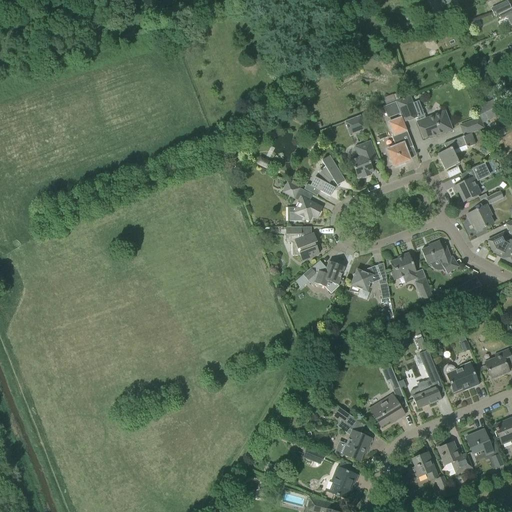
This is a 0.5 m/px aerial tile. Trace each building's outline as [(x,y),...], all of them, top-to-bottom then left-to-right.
[(418,0),(431,27),(446,20),(437,0),(418,0)] [(455,1),(447,5),(452,13),(459,10),(455,1)] [(508,2),(492,9),(495,16),(498,15),(511,9),(508,2)] [(511,7),(511,9),(498,15),(501,20),(507,17),(511,14),(511,7)] [(450,29),(441,33),(443,38),(452,34),(450,29)] [(430,34),(421,38),(422,40),(429,43),(433,42),(430,34)] [(386,106),(395,102),(400,100),(397,93),(393,95),(393,94),(383,98),(386,106)] [(400,100),(395,102),(400,114),(401,114),(404,122),(415,118),(410,105),(413,104),(410,96),(400,100)] [(476,107),(483,123),(508,112),(501,96),(476,107)] [(416,122),(423,139),(429,136),(430,139),(452,130),(448,120),(446,121),(443,114),(432,119),(431,116),(416,122)] [(365,129),(360,116),(351,119),(357,132),(365,129)] [(400,117),(401,118),(389,123),(395,139),(393,140),(395,147),(386,150),(393,167),(410,161),(405,149),(413,146),(409,137),(401,116),(400,117)] [(459,125),(463,136),(484,128),(480,117),(459,125)] [(437,154),(445,170),(459,164),(453,151),(465,146),(466,148),(475,145),(471,134),(463,137),(443,144),(446,150),(437,154)] [(359,158),(351,161),(349,161),(352,169),(354,169),(357,178),(361,177),(362,179),(370,176),(369,174),(373,172),(369,163),(377,160),(370,141),(354,147),(359,158)] [(325,167),(319,171),(310,186),(321,192),(330,197),(334,188),(336,186),(345,181),(339,172),(330,156),(322,161),(325,167)] [(259,157),(255,164),(267,169),(270,162),(259,157)] [(489,175),(484,164),(483,164),(460,175),(463,182),(453,187),(456,193),(458,193),(463,203),(481,194),(475,182),(477,180),(489,175)] [(448,178),(460,173),(458,167),(445,172),(448,178)] [(298,188),(291,184),(287,182),(282,193),(294,199),(300,188),(298,188)] [(486,198),(489,205),(503,198),(500,191),(486,198)] [(289,212),(289,222),(301,222),(303,218),(309,221),(312,216),(316,219),(322,208),(300,196),(297,201),(299,202),(294,212),(289,212)] [(466,215),(470,221),(471,220),(477,232),(493,224),(490,216),(491,216),(486,205),(466,215)] [(292,251),(292,256),(299,256),(302,262),(315,257),(314,256),(319,254),(316,246),(315,246),(314,243),(317,242),(314,234),(301,238),(301,228),(285,228),(286,243),(295,243),(297,249),(292,251)] [(500,258),(511,264),(511,241),(509,240),(509,241),(506,240),(503,233),(487,241),(493,252),(501,256),(500,258)] [(439,260),(447,274),(458,267),(452,257),(450,258),(444,244),(440,245),(439,241),(428,246),(428,247),(421,250),(427,265),(439,260)] [(394,281),(403,277),(405,273),(409,275),(412,281),(417,279),(415,272),(416,272),(408,253),(397,258),(398,259),(390,262),(393,272),(390,273),(394,281)] [(337,285),(340,277),(344,267),(329,262),(326,270),(323,267),(319,271),(317,275),(311,268),(303,275),(295,282),(301,288),(308,282),(313,287),(316,284),(325,287),(328,282),(337,285)] [(351,286),(348,292),(358,294),(360,290),(367,293),(370,284),(380,280),(378,275),(375,266),(361,271),(356,270),(350,286),(351,286)] [(467,282),(457,288),(459,295),(465,293),(481,286),(475,277),(467,282)] [(415,282),(422,301),(432,297),(425,278),(415,282)] [(390,298),(386,282),(379,283),(381,293),(382,299),(390,298)] [(437,294),(432,296),(435,304),(443,302),(440,295),(437,294)] [(421,338),(416,340),(420,349),(425,347),(421,338)] [(497,354),(498,357),(484,362),(487,370),(491,379),(509,372),(506,366),(511,363),(511,361),(509,354),(507,350),(497,354)] [(418,388),(410,391),(411,394),(417,410),(436,402),(435,402),(435,400),(440,397),(439,394),(444,392),(441,384),(431,360),(423,364),(429,379),(427,380),(423,382),(423,381),(416,384),(418,388)] [(452,366),(450,365),(448,365),(446,366),(445,368),(445,370),(445,371),(446,375),(449,383),(453,392),(468,386),(469,389),(478,385),(470,365),(456,371),(454,368),(454,367),(452,366)] [(392,396),(369,409),(375,418),(380,426),(394,418),(396,420),(404,415),(402,411),(407,407),(400,389),(393,391),(395,396),(393,397),(392,396)] [(333,417),(339,421),(340,420),(341,420),(337,426),(350,436),(346,444),(339,441),(333,454),(342,457),(342,455),(359,462),(364,451),(367,451),(368,447),(370,448),(371,445),(369,445),(370,443),(371,443),(373,441),(371,440),(371,439),(360,434),(364,426),(339,408),(333,417)] [(494,426),(497,435),(501,445),(511,440),(511,423),(510,419),(494,426)] [(486,455),(489,454),(492,452),(489,446),(487,439),(483,430),(465,437),(472,454),(483,449),(486,455)] [(438,449),(441,458),(444,465),(451,463),(456,475),(471,468),(466,455),(460,457),(459,453),(457,454),(452,443),(438,449)] [(503,465),(494,444),(489,446),(492,452),(489,454),(491,457),(490,457),(495,469),(503,465)] [(315,461),(321,464),(324,457),(325,457),(308,450),(308,451),(305,458),(314,462),(315,461)] [(415,467),(413,468),(417,478),(427,474),(429,480),(437,477),(427,453),(412,459),(415,467)] [(327,492),(337,496),(346,499),(353,483),(354,483),(357,476),(351,473),(353,468),(342,463),(338,473),(337,473),(336,473),(332,484),(330,483),(327,492)] [(402,476),(400,478),(404,483),(407,486),(414,480),(408,472),(402,476)] [(286,476),(285,478),(286,480),(287,482),(289,483),(292,482),(294,481),(294,479),(294,476),(293,475),(290,474),(288,474),(286,476)] [(436,480),(440,491),(442,497),(451,496),(448,488),(443,477),(436,480)] [(306,510),(305,510),(311,511),(336,511),(332,511),(329,510),(331,504),(317,500),(309,498),(306,510)]
